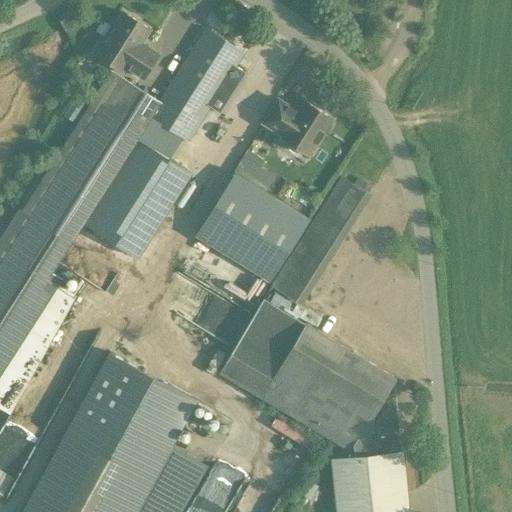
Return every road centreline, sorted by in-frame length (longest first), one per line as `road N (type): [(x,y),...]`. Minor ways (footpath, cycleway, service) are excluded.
road 1 (unclassified): [(450,511),(427,255),(406,167),(370,95),(261,0)]
road 2 (track): [(6,511),(128,288)]
